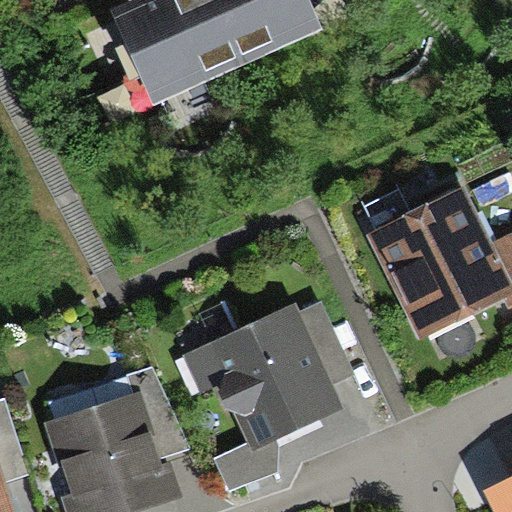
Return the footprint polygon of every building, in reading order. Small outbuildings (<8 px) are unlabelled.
[(139,0),(114,11),(153,101),(319,29),(305,0),(139,0)] [(465,188),(368,237),(420,340),(507,297),(511,306),(511,235),(494,245),(481,220),(465,188)] [(279,447),(343,417),(296,312),(187,360),(204,398),(224,389),(250,447),(214,463),(229,498),(278,477),(279,447)] [(138,396),(47,428),(72,500),(62,504),(64,511),(158,511),(186,502),(173,466),(164,469),(138,396)] [(0,511),(13,511),(12,507),(4,486),(30,477),(5,403),(0,404),(0,511)]
